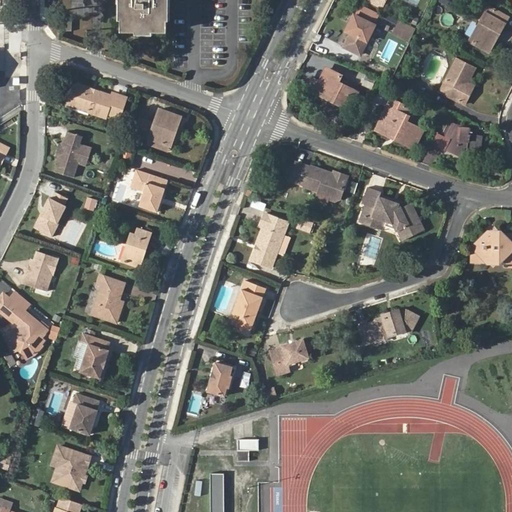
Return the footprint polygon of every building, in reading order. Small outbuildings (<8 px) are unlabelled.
[(168,32),(168,0),(122,0),(122,32),(168,32)] [(498,30),(501,32),(509,17),(490,5),(471,40),(487,49),(498,30)] [(351,32),(345,45),(361,53),(375,24),(355,14),(347,30),(351,32)] [(63,21),(63,32),(73,32),(73,21),(63,21)] [(398,26),(394,33),(408,40),(412,34),(398,26)] [(490,51),(501,32),(498,30),(487,49),(490,51)] [(464,88),(468,81),(476,67),(457,57),(440,90),(465,103),(471,91),(464,88)] [(344,104),(349,95),(352,90),(337,82),(341,75),(328,68),(321,81),(313,77),(307,89),(315,93),(317,90),(344,104)] [(475,84),(468,81),(464,88),(471,91),(475,84)] [(110,96),(96,92),(93,94),(90,93),(89,90),(75,85),(71,86),(66,102),(87,109),(86,113),(104,119),(106,114),(118,118),(125,98),(110,94),(110,96)] [(356,99),(349,95),(344,104),(352,108),(356,99)] [(390,106),(380,124),(397,133),(395,136),(414,145),(423,128),(407,120),(412,108),(392,97),(388,105),(390,106)] [(65,106),(86,113),(87,109),(66,102),(65,106)] [(148,139),(169,145),(173,135),(169,134),(171,127),(175,129),(180,116),(159,110),(154,124),(140,119),(134,134),(148,139)] [(442,133),(451,137),(458,122),(459,120),(451,115),(442,133)] [(458,122),(451,137),(446,147),(462,154),(464,153),(462,151),(463,145),(464,145),(464,143),(468,144),(468,150),(476,151),(477,145),(486,146),(488,133),(473,132),(473,129),(471,129),(471,125),(461,124),(458,122)] [(397,133),(380,124),(378,128),(395,136),(397,133)] [(79,141),(81,134),(66,129),(64,136),(62,136),(60,143),(61,147),(60,152),(57,154),(54,162),(55,162),(53,169),(73,176),(77,162),(79,156),(82,154),(87,156),(91,145),(79,141)] [(168,151),(169,145),(148,139),(146,144),(168,151)] [(82,154),(79,156),(77,162),(85,164),(87,156),(82,154)] [(317,190),(324,170),(312,165),(311,168),(297,163),(291,178),(305,183),(305,185),(317,190)] [(137,206),(155,212),(158,204),(166,180),(133,169),(129,182),(143,187),(141,191),(137,206)] [(326,171),(324,170),(317,190),(321,191),(328,193),(330,198),(336,200),(342,197),(348,180),(342,179),(343,174),(336,172),(335,174),(331,177),(326,175),(326,171)] [(143,187),(129,182),(127,187),(141,191),(143,187)] [(395,199),(390,197),(385,195),(386,191),(372,186),(365,204),(366,204),(371,206),(368,215),(371,216),(369,222),(381,226),(384,217),(389,219),(392,220),(397,222),(399,227),(400,230),(402,229),(405,228),(409,238),(428,229),(425,222),(427,219),(426,215),(422,215),(416,202),(407,205),(403,201),(395,199)] [(136,205),(140,192),(135,190),(131,203),(136,205)] [(48,197),(33,228),(51,236),(58,223),(57,223),(65,205),(63,204),(67,198),(53,191),(50,198),(48,197)] [(391,193),(390,197),(395,199),(403,201),(407,205),(408,199),(391,193)] [(291,220),(267,211),(262,224),(266,226),(254,258),(274,266),(279,252),(286,233),(291,220)] [(390,224),(392,220),(389,219),(384,217),(381,226),(386,227),(389,229),(390,224)] [(316,224),(305,219),(302,228),(313,232),(316,224)] [(129,233),(128,238),(121,258),(138,264),(149,231),(137,227),(135,233),(129,233)] [(293,236),(286,233),(279,252),(286,254),(293,236)] [(474,248),(489,264),(492,260),(494,258),(497,261),(500,264),(505,260),(509,265),(511,265),(511,236),(504,236),(502,234),(498,237),(495,240),(492,237),(490,234),(474,248)] [(59,258),(37,250),(33,259),(33,260),(35,261),(34,265),(29,264),(25,266),(24,269),(25,273),(22,283),(47,291),(53,274),(54,274),(59,258)] [(117,304),(119,299),(125,283),(99,275),(96,284),(101,285),(91,314),(117,322),(122,305),(117,304)] [(269,288),(247,280),(232,322),(241,325),(239,331),(252,336),(254,330),(256,329),(259,319),(258,319),(261,310),(262,310),(267,297),(266,296),(269,288)] [(29,347),(36,352),(43,343),(41,342),(45,337),(42,335),(48,327),(2,291),(0,294),(0,309),(13,320),(14,319),(21,325),(20,328),(18,326),(13,329),(9,325),(1,329),(12,351),(19,348),(24,353),(29,347)] [(387,313),(387,316),(393,317),(399,316),(401,311),(400,309),(387,313)] [(371,323),(362,325),(367,343),(373,342),(376,334),(385,339),(389,340),(391,335),(406,330),(412,333),(421,317),(408,310),(401,311),(399,316),(393,317),(387,316),(379,319),(378,321),(377,324),(371,323)] [(50,324),(46,338),(56,341),(59,327),(50,324)] [(102,359),(105,359),(108,349),(107,349),(109,342),(82,333),(79,341),(87,343),(79,371),(99,378),(103,367),(100,366),(102,359)] [(376,334),(373,342),(385,339),(376,334)] [(293,362),(314,356),(312,351),(314,350),(315,347),(314,343),(311,341),(310,341),(308,336),(285,342),(286,346),(275,349),(281,372),(294,369),(292,362),(293,362)] [(34,354),(36,352),(29,347),(24,353),(27,358),(34,354)] [(4,356),(8,366),(15,364),(11,353),(4,356)] [(216,380),(213,379),(210,390),(227,394),(230,386),(232,387),(236,374),(233,373),(235,365),(219,361),(216,371),(218,372),(216,380)] [(265,402),(277,398),(273,385),(261,389),(265,402)] [(69,428),(89,435),(97,410),(96,410),(99,401),(75,393),(72,402),(77,403),(69,426),(69,428)] [(69,401),(61,424),(69,426),(77,403),(72,402),(69,401)] [(30,423),(39,426),(44,411),(35,408),(30,423)] [(258,450),(258,439),(237,439),(237,461),(248,461),(248,450),(258,450)] [(82,483),(85,476),(91,457),(59,446),(53,465),(58,467),(65,469),(59,485),(80,491),(82,483)] [(65,469),(58,467),(52,482),(59,485),(65,469)] [(209,472),(210,511),(223,511),(223,472),(209,472)] [(78,511),(81,504),(62,497),(58,509),(65,511),(78,511)]
